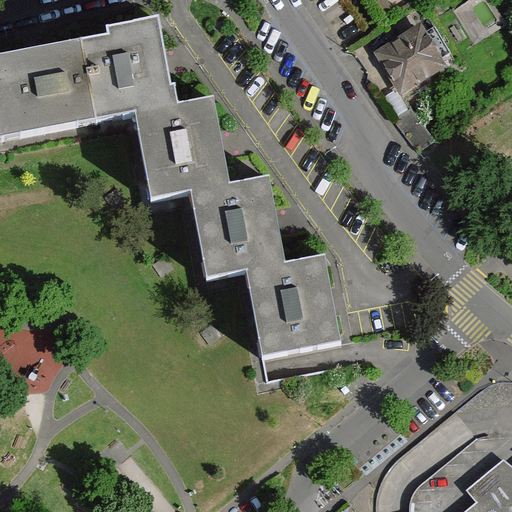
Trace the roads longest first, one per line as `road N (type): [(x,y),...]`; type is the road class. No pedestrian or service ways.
road 1 (residential): [(269,0),(389,179),(491,302)]
road 2 (residential): [(491,302),(322,459),(293,511)]
